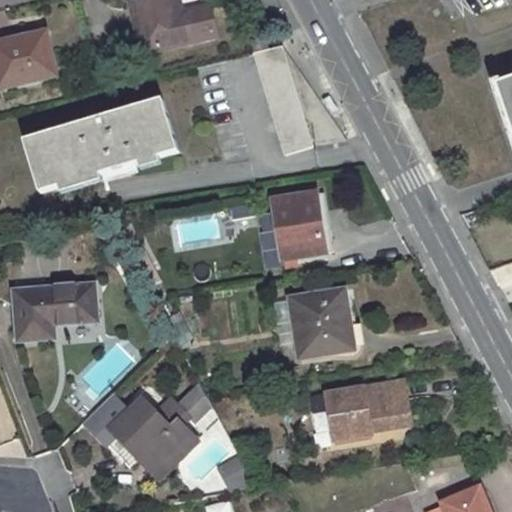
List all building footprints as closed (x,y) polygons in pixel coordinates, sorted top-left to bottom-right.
[(180,0),(156,0),(133,5),(145,53),(217,37),(211,7),(184,14),(180,0)] [(47,35),(0,45),(0,86),(1,90),(56,77),(47,35)] [(284,48),(254,55),(284,155),(315,147),(284,48)] [(511,80),(498,85),(511,127),(511,80)] [(164,102),(26,142),(41,194),(179,153),(164,102)] [(318,194),(274,202),(284,260),(329,253),(318,194)] [(140,271),(149,288),(160,282),(131,225),(119,232),(128,250),(140,271)] [(128,250),(116,256),(129,277),(140,271),(128,250)] [(95,285),(15,292),(19,341),(56,337),(55,326),(98,321),(95,285)] [(345,291),(293,300),(302,359),(353,351),(348,320),(350,319),(345,291)] [(285,299),(273,300),(279,353),(292,351),(285,299)] [(405,383),(327,395),(330,410),(334,440),(371,434),(370,428),(410,421),(405,383)] [(327,395),(308,399),(310,414),(330,410),(327,395)] [(143,401),(114,429),(161,477),(197,441),(179,423),(187,416),(172,400),(157,415),(143,401)] [(239,464),(221,473),(232,493),(254,489),(239,464)] [(491,511),(481,487),(443,504),(443,506),(429,511),(491,511)] [(205,511),(231,511),(229,500),(204,506),(205,511)]
